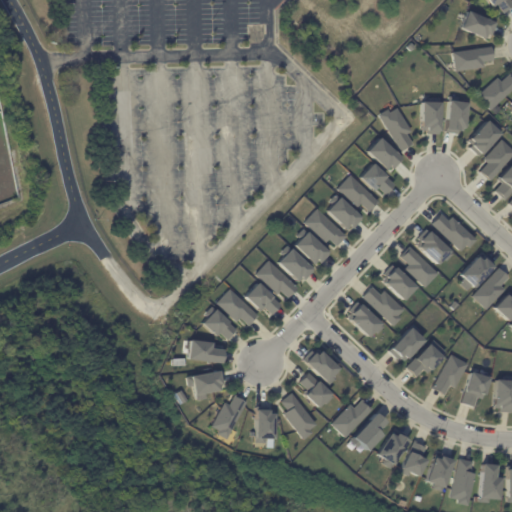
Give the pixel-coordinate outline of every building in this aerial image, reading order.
[(511,7),(501,14),(496,5),(492,7),(487,0),(507,0),(511,7)] [(494,25),(489,35),(487,34),(485,39),(460,29),(468,12),(495,23),(494,25)] [(491,49),(493,62),(484,63),(484,68),(455,72),(452,54),(491,48),(491,49)] [(511,75),(511,76),(511,91),(490,111),(477,97),(498,79),(501,83),(510,74),(511,75)] [(422,104),(421,136),(442,137),(443,105),(422,104)] [(449,105),(447,132),(466,133),(468,106),(449,105)] [(377,116),(400,154),(414,146),(407,135),(411,133),(394,106),(377,116)] [(498,106),(502,110),(497,115),(493,111),(498,106)] [(469,142),(486,123),(503,139),(482,161),(471,149),(474,146),(469,142)] [(366,156),(387,175),(401,159),(380,141),(366,156)] [(484,162),(488,166),(480,174),(489,183),(511,160),(511,152),(503,143),(484,162)] [(355,177),(369,162),(392,183),(383,193),(376,187),(371,192),(355,177)] [(491,191),(511,170),(511,197),(505,204),(491,191)] [(350,178),(377,206),(370,212),(363,205),(356,211),(337,191),(350,178)] [(511,194),(503,203),(511,211),(511,194)] [(327,216),(348,237),(362,223),(341,202),(327,216)] [(304,226),(326,248),(330,244),(335,249),(344,240),(317,213),(304,226)] [(428,225),(440,213),(449,222),(452,219),(472,240),(458,255),(428,225)] [(411,247),(425,233),(451,257),(437,271),(411,247)] [(293,249),(307,236),(329,258),(315,271),(293,249)] [(400,261),(409,269),(405,273),(424,291),(438,277),(410,251),(400,261)] [(277,267),(291,254),(313,276),(300,289),(277,267)] [(458,279),(474,294),(496,270),(481,255),(458,279)] [(255,277),(275,299),(280,294),(288,302),(297,293),(269,263),(255,277)] [(381,286),(404,308),(418,294),(394,271),(381,286)] [(473,298),(498,271),(507,279),(500,286),(505,291),(486,310),(473,298)] [(243,297),(260,315),(266,309),(272,315),(280,308),(256,284),(243,297)] [(363,303),(373,291),(381,298),(384,295),(407,315),(395,329),(363,303)] [(216,308),(235,327),(241,320),(248,327),(257,319),(231,293),(216,308)] [(493,314),(509,297),(511,300),(511,298),(511,324),(509,328),(493,314)] [(353,319),(362,309),(385,330),(372,344),(354,328),(358,323),(353,319)] [(201,330),(214,343),(222,335),(229,341),(235,335),(215,316),(201,330)] [(390,352),(410,331),(426,346),(406,367),(390,352)] [(191,343),(215,345),(214,356),(225,357),(224,369),(189,366),(191,343)] [(408,371),(430,347),(446,363),(424,386),(408,371)] [(305,368),(328,390),(341,375),(319,354),(305,368)] [(432,391),(450,357),(470,367),(457,391),(452,388),(446,398),(432,391)] [(459,404),(470,375),(492,383),(485,402),(477,399),(473,409),(459,404)] [(192,380),(222,376),(225,397),(195,401),(192,380)] [(299,385),(309,394),(304,399),(320,414),(332,401),(307,377),(299,385)] [(511,385),(495,385),(494,415),(511,415),(511,385)] [(281,405),(288,414),(284,417),(300,438),(316,425),(292,396),(281,405)] [(210,431),(231,441),(248,406),(234,400),(229,410),(221,406),(210,431)] [(332,427),(346,441),(373,412),(362,402),(355,409),(351,406),(332,427)] [(253,405),(266,406),(266,409),(272,409),(271,438),(262,438),(262,442),(252,442),(253,405)] [(360,451),(385,426),(372,413),(347,439),(360,451)] [(356,445),(369,458),(386,441),(382,437),(389,429),(380,420),(356,445)] [(378,460),(389,440),(408,449),(397,470),(378,460)] [(400,474),(412,446),(427,453),(422,463),(428,466),(420,483),(400,474)] [(433,459),(455,467),(445,494),(423,486),(433,459)] [(457,463),(449,500),(470,504),(476,477),(470,475),(472,466),(457,463)] [(511,465),(502,466),(502,503),(511,502),(511,465)] [(482,468),(477,503),(499,507),(503,485),(497,484),(499,471),(482,468)]
